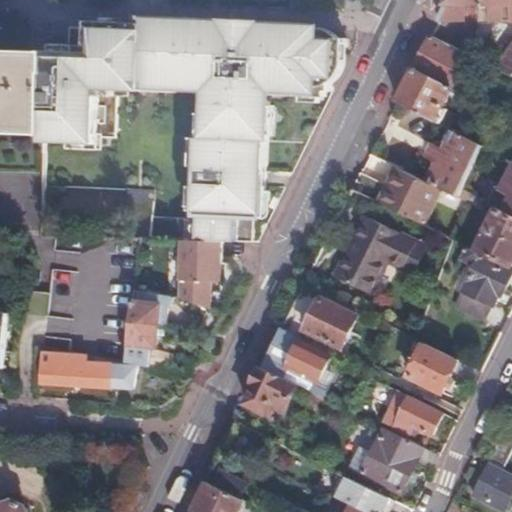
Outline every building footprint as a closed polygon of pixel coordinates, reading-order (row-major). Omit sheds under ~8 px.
[(511,0),(447,0),(439,17),(480,18),(481,2),(504,3),(504,17),(511,17),(511,0)] [(264,214),(265,188),(266,174),(267,141),(267,104),(265,104),(264,96),(272,96),(273,92),(331,93),(328,86),(342,70),(344,39),(317,37),(317,28),(252,26),(238,25),(88,20),(79,20),(72,26),(72,51),(54,51),(46,50),(46,56),(43,133),(43,137),(56,137),(56,141),(86,142),(86,138),(115,139),(116,99),(124,100),(124,94),(138,95),(139,88),(176,90),(176,87),(200,88),(199,102),(205,102),(205,114),(197,113),(197,139),(197,141),(189,140),(188,166),(196,167),(195,185),(192,185),(192,188),(184,187),(183,207),(191,208),(191,223),(182,222),(181,240),(187,240),(191,241),(222,242),(253,243),(254,215),(264,214)] [(461,50),(430,34),(414,68),(452,86),(469,54),(461,50)] [(468,37),(461,50),(469,54),(492,64),(497,51),(468,37)] [(511,40),(505,50),(510,54),(499,68),(511,74),(511,40)] [(0,131),(43,133),(46,56),(46,50),(0,48),(0,131)] [(452,86),(414,68),(396,102),(440,123),(444,117),(439,113),(452,86)] [(486,146),(460,133),(451,152),(445,164),(435,184),(441,187),(469,202),(472,195),(464,190),(486,146)] [(445,164),(451,152),(432,145),(427,154),(445,164)] [(435,184),(397,166),(378,201),(424,224),(441,187),(435,184)] [(485,200),(472,195),(469,202),(482,207),(485,200)] [(427,248),(344,206),(337,222),(357,232),(335,278),(372,297),(389,262),(414,274),(427,248)] [(511,218),(497,211),(480,246),(511,262),(511,218)] [(222,317),(242,277),(236,274),(236,267),(232,264),(222,263),(222,242),(191,241),(187,240),(185,300),(222,317)] [(511,274),(481,260),(483,254),(474,248),(468,262),(480,268),(460,309),(485,321),(492,305),(495,307),(501,295),(505,295),(511,278),(511,274)] [(134,321),(164,322),(166,304),(157,303),(157,291),(136,289),(134,321)] [(360,317),(323,299),(307,329),(345,348),(360,317)] [(162,346),(164,322),(134,321),(129,361),(153,367),(155,346),(162,346)] [(445,391),(460,359),(418,338),(411,351),(421,357),(412,376),(445,391)] [(333,357),(301,341),(286,367),(319,383),(333,357)] [(88,367),(89,360),(46,356),(43,387),(112,392),(114,369),(88,367)] [(193,378),(201,362),(182,357),(178,374),(193,378)] [(280,364),(268,358),(263,367),(276,373),(280,364)] [(276,373),(263,367),(245,403),(275,418),(278,411),(286,414),(295,397),(304,401),(310,390),(276,373)] [(327,408),(330,400),(313,392),(309,399),(327,408)] [(434,438),(445,415),(400,393),(386,421),(411,433),(413,429),(434,438)] [(434,470),(441,455),(387,429),(375,453),(372,459),(365,454),(359,452),(354,463),(404,488),(417,462),(434,470)] [(511,442),(503,438),(492,463),(508,471),(511,460),(511,442)] [(368,449),(365,454),(372,459),(375,453),(368,449)] [(475,498),(503,511),(506,511),(511,501),(511,478),(491,467),(475,498)] [(219,472),(213,484),(226,491),(232,479),(219,472)] [(373,511),(389,511),(396,499),(348,475),(338,495),(353,503),(373,511)] [(213,484),(207,481),(192,511),(240,511),(246,501),(226,491),(213,484)] [(0,511),(28,511),(28,507),(14,501),(4,506),(0,503),(0,511)] [(373,511),(353,503),(348,511),(373,511)] [(475,511),(459,503),(455,511),(475,511)]
